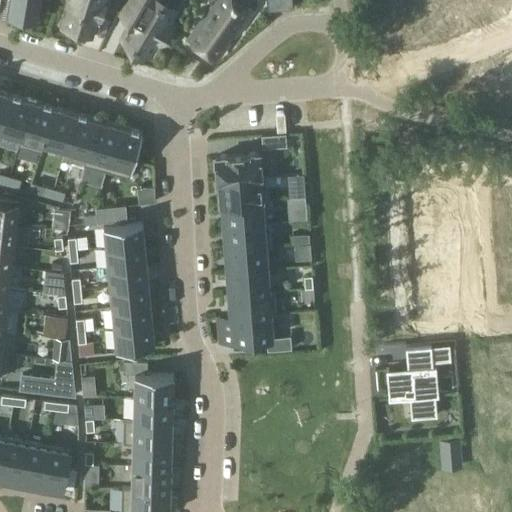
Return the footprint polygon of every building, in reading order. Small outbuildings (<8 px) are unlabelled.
[(37,17),(40,0),(9,0),(7,12),(37,17)] [(67,0),(61,20),(67,22),(66,26),(85,32),(86,28),(92,30),(97,14),(100,15),(104,0),(67,0)] [(122,36),(150,52),(157,40),(159,42),(170,22),(168,21),(175,9),(159,0),(128,0),(124,8),(135,14),(122,36)] [(205,15),(189,38),(215,57),(232,34),(233,35),(251,9),(247,6),(251,0),(214,0),(204,14),(205,15)] [(411,0),(445,26),(464,1),(462,0),(411,0)] [(0,125),(10,92),(0,89),(0,125)] [(21,135),(32,98),(10,92),(0,125),(0,129),(20,135),(21,135)] [(43,142),(53,105),(32,98),(21,135),(20,135),(17,144),(41,151),(44,142),(43,142)] [(65,148),(75,111),(53,105),(43,142),(44,142),(65,148)] [(259,121),(259,107),(240,107),(240,121),(259,121)] [(86,154),(97,117),(75,111),(65,148),(85,154),(86,154)] [(106,170),(119,124),(97,117),(86,154),(85,154),(83,163),(106,170)] [(129,176),(142,130),(119,124),(106,170),(129,176)] [(261,134),(262,147),(286,145),(285,132),(261,134)] [(261,175),(259,152),(215,155),(217,180),(261,176),(261,175)] [(0,180),(7,183),(9,175),(0,172),(0,180)] [(18,186),(21,179),(9,175),(7,183),(18,186)] [(267,199),(266,175),(261,175),(261,176),(217,180),(219,203),(223,203),(223,202),(263,199),(263,200),(267,199)] [(51,195),(53,188),(41,184),(39,192),(51,195)] [(511,184),(501,185),(510,305),(511,305),(511,184)] [(305,195),(304,186),(288,187),(289,196),(305,195)] [(62,199),(65,191),(53,188),(51,195),(62,199)] [(0,197),(0,220),(16,222),(18,200),(0,197)] [(264,221),(263,200),(263,199),(223,202),(223,203),(225,225),(264,222),(264,221)] [(127,218),(125,203),(95,206),(97,221),(127,218)] [(68,228),(70,209),(57,208),(55,227),(68,228)] [(83,222),(96,221),(95,213),(83,214),(83,222)] [(0,220),(0,242),(13,244),(26,245),(29,224),(16,222),(0,220)] [(142,220),(103,224),(105,245),(144,241),(142,220)] [(271,245),(269,220),(264,221),(264,222),(225,225),(226,248),(266,245),(271,245)] [(309,241),(308,233),(291,234),(292,243),(309,241)] [(51,237),(52,248),(60,248),(59,236),(51,237)] [(76,248),(75,236),(67,237),(68,249),(76,248)] [(146,262),(144,241),(105,245),(107,266),(146,262)] [(0,263),(11,265),(13,244),(0,242),(0,263)] [(310,258),(309,243),(294,244),(295,259),(310,258)] [(268,267),(266,245),(226,248),(228,270),(268,267)] [(78,260),(76,248),(68,249),(70,261),(78,260)] [(148,282),(146,262),(107,266),(109,286),(148,282)] [(0,285),(8,287),(11,265),(0,263),(0,285)] [(270,289),(268,267),(228,270),(230,293),(270,290),(270,289)] [(312,287),(311,274),(303,275),(304,287),(312,287)] [(80,289),(79,277),(71,277),(72,289),(80,289)] [(150,302),(148,282),(109,286),(111,306),(150,302)] [(0,307),(6,308),(8,287),(0,285),(0,307)] [(313,298),(312,287),(304,287),(301,288),(301,299),(313,298)] [(82,301),(80,289),(72,289),(74,301),(82,301)] [(276,313),(274,289),(270,289),(270,290),(230,293),(231,315),(231,316),(272,313),(272,314),(276,313)] [(66,305),(65,294),(57,294),(58,306),(66,305)] [(152,322),(150,302),(111,306),(113,326),(152,322)] [(0,307),(0,329),(3,330),(14,331),(17,309),(6,308),(0,307)] [(273,335),(272,314),(272,313),(231,316),(231,315),(219,315),(221,340),(266,337),(266,349),(291,347),(290,334),(273,335)] [(84,329),(83,317),(75,318),(76,330),(84,329)] [(154,344),(152,322),(113,326),(116,348),(154,344)] [(86,341),(84,329),(76,330),(78,342),(86,341)] [(67,359),(69,337),(54,336),(51,357),(67,359)] [(499,369),(483,370),(485,386),(511,384),(511,342),(496,344),(499,369)] [(430,344),(405,346),(405,348),(411,347),(412,362),(450,359),(449,343),(431,345),(430,344)] [(10,351),(1,350),(1,351),(0,351),(0,373),(7,375),(10,351)] [(123,359),(123,371),(134,372),(133,395),(172,396),(173,373),(147,372),(147,360),(123,359)] [(435,364),(386,368),(388,398),(438,394),(435,364)] [(75,395),(73,378),(21,372),(19,388),(75,395)] [(12,403),(13,395),(2,394),(1,402),(12,403)] [(24,405),(25,397),(13,395),(12,403),(24,405)] [(133,417),(133,418),(172,419),(172,396),(133,395),(133,417)] [(55,408),(56,400),(44,399),(44,407),(55,408)] [(67,410),(68,402),(56,400),(55,408),(67,410)] [(84,403),(85,417),(103,417),(103,403),(84,403)] [(123,417),(123,442),(132,442),(132,441),(171,442),(172,419),(133,418),(133,417),(123,417)] [(93,418),(85,418),(86,430),(94,430),(93,418)] [(0,474),(20,478),(27,440),(6,436),(0,465),(0,474)] [(460,464),(458,438),(440,439),(441,449),(442,466),(460,464)] [(41,482),(48,444),(27,440),(20,478),(41,482)] [(426,469),(394,472),(396,504),(445,501),(443,468),(442,468),(442,466),(441,449),(440,440),(424,441),(426,469)] [(132,442),(132,464),(170,465),(171,442),(132,441),(132,442)] [(72,488),(76,469),(67,467),(70,449),(48,444),(41,482),(63,487),(72,488)] [(511,451),(463,455),(466,478),(503,474),(508,508),(511,507),(511,451)] [(98,478),(98,463),(92,463),(85,463),(84,478),(98,478)] [(131,486),(131,487),(170,488),(170,465),(132,464),(131,486)] [(503,503),(502,483),(476,485),(477,504),(503,503)] [(114,510),(113,511),(140,511),(169,511),(170,488),(131,487),(131,486),(121,485),(121,510),(114,510)]
